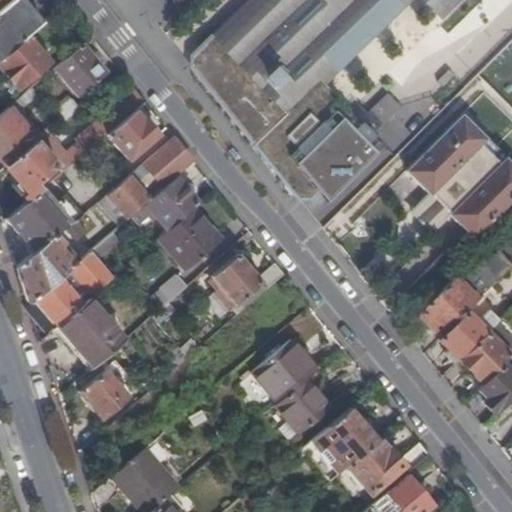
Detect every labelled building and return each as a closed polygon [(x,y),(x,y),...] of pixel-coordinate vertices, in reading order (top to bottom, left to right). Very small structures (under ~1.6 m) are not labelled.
[(0,0),(0,9),(11,0),(0,0)] [(11,0),(0,9),(0,58),(25,37),(42,23),(33,13),(29,16),(15,0),(11,0)] [(22,0),(15,0),(29,16),(33,13),(22,0)] [(252,0),(213,39),(287,113),(318,82),(333,68),(320,54),(374,0),(395,0),(399,4),(402,0),(428,0),(440,12),(452,0),(252,0)] [(395,0),(374,0),(320,54),(333,68),(399,4),(395,0)] [(0,58),(0,70),(17,90),(49,64),(25,37),(0,58)] [(287,113),(213,39),(203,48),(193,57),(192,68),(296,195),(306,196),(314,189),(325,201),(381,145),(318,82),(287,113)] [(82,43),(52,69),(78,98),(107,73),(82,43)] [(30,87),(0,113),(0,161),(4,167),(6,165),(34,140),(11,114),(36,93),(30,87)] [(134,111),(144,103),(133,89),(106,112),(117,125),(134,111)] [(381,127),(400,107),(385,93),(365,113),(381,127)] [(54,115),(58,120),(76,105),(72,100),(54,115)] [(63,125),(80,110),(76,105),(58,120),(63,125)] [(128,161),(157,137),(142,119),(141,120),(134,111),(117,125),(105,135),(128,161)] [(56,167),(61,172),(74,161),(105,135),(117,125),(106,112),(74,139),(76,142),(66,151),(48,129),(45,132),(48,135),(37,145),(56,167)] [(406,169),(427,191),(482,136),(461,114),(406,169)] [(6,165),(4,167),(16,181),(13,185),(26,201),(34,195),(40,190),(35,185),(56,167),(37,145),(48,135),(45,132),(34,140),(6,165)] [(449,212),(462,225),(511,174),(511,165),(504,157),(500,161),(480,141),(484,137),(482,136),(427,191),(428,192),(419,201),(439,222),(449,212)] [(500,161),(504,157),(506,155),(486,136),(484,137),(480,141),(500,161)] [(174,178),(192,162),(173,139),(142,165),(162,188),(174,178)] [(511,174),(462,225),(472,235),(511,195),(511,174)] [(117,226),(148,199),(129,176),(97,203),(117,226)] [(117,226),(89,251),(103,267),(109,262),(102,254),(151,212),(162,226),(166,230),(193,207),(196,204),(174,178),(162,188),(148,199),(117,226)] [(31,251),(14,266),(27,303),(31,300),(77,261),(74,256),(69,260),(58,247),(62,243),(53,234),(61,226),(34,195),(26,201),(3,220),(31,251)] [(428,232),(439,222),(419,201),(408,211),(428,232)] [(220,240),(193,207),(166,230),(157,238),(185,271),(220,240)] [(111,277),(122,268),(157,238),(166,230),(162,226),(108,273),(111,277)] [(511,264),(489,241),(473,256),(496,280),(511,264)] [(77,261),(31,300),(54,326),(87,298),(111,277),(108,273),(103,267),(89,251),(77,261)] [(265,290),(283,274),(273,263),(256,278),(236,254),(210,277),(235,305),(259,283),(265,290)] [(416,313),(439,338),(477,299),(481,295),(496,280),(473,256),(416,313)] [(175,272),(162,283),(173,296),(186,285),(175,272)] [(158,309),(173,296),(162,283),(160,281),(145,294),(158,309)] [(481,295),(477,299),(490,312),(494,308),(481,295)] [(87,298),(54,326),(91,367),(123,339),(87,298)] [(437,340),(457,360),(486,332),(498,320),(490,312),(477,299),(439,338),(437,340)] [(163,306),(151,316),(157,324),(169,314),(163,306)] [(54,326),(50,329),(87,371),(91,367),(54,326)] [(457,360),(480,383),(502,362),(508,355),(486,332),(457,360)] [(304,380),(315,370),(290,339),(251,371),(277,402),(304,380)] [(177,346),(186,358),(194,352),(184,340),(177,346)] [(164,350),(177,366),(186,358),(177,346),(173,343),(164,350)] [(479,400),(493,414),(506,401),(511,394),(511,372),(502,362),(480,383),(474,390),(481,399),(479,400)] [(127,397),(103,369),(77,391),(101,419),(127,397)] [(328,409),(304,380),(277,402),(273,405),(298,434),(328,409)] [(337,474),(345,467),(376,440),(348,408),(308,441),(337,474)] [(200,409),(187,416),(193,426),(206,419),(200,409)] [(406,472),(426,455),(416,442),(396,460),(386,448),(385,450),(376,440),(345,467),(369,493),(401,466),(406,472)] [(140,450),(105,479),(133,511),(145,511),(159,500),(172,489),(140,450)] [(423,511),(430,506),(404,475),(384,491),(392,501),(389,504),(393,509),(397,506),(401,511),(423,511)] [(392,501),(384,491),(373,500),(377,506),(382,511),(401,511),(397,506),(393,509),(389,504),(392,501)] [(145,511),(168,511),(159,500),(145,511)] [(373,500),(364,508),(367,511),(369,511),(377,506),(373,500)]
